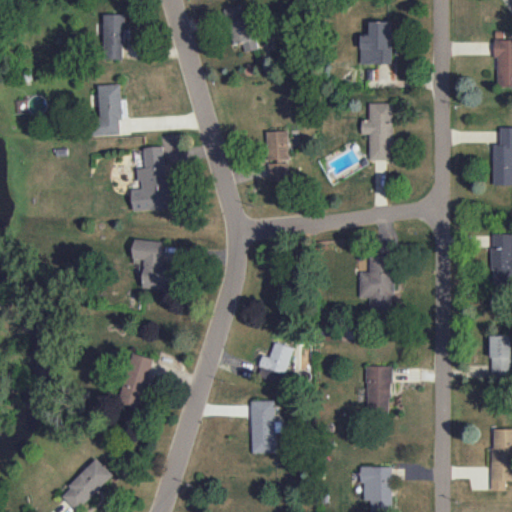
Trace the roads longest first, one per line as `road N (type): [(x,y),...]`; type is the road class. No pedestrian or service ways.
road 1 (residential): [(157,511),(234,257),(234,217),(169,0)]
road 2 (residential): [(439,511),(437,0)]
road 3 (residential): [(438,211),(234,234)]
